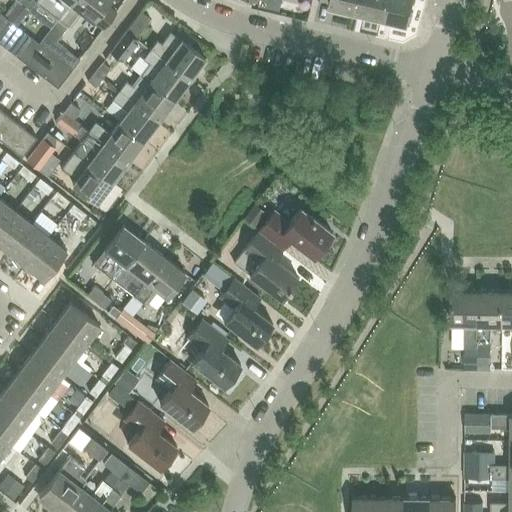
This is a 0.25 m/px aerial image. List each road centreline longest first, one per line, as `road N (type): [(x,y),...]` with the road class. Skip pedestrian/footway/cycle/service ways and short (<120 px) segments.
road 1 (unclassified): [(233,511),(260,441),(369,259),(433,70)]
road 2 (residential): [(387,60),(257,29),(186,0)]
road 3 (residential): [(446,467),(447,378),(511,379)]
